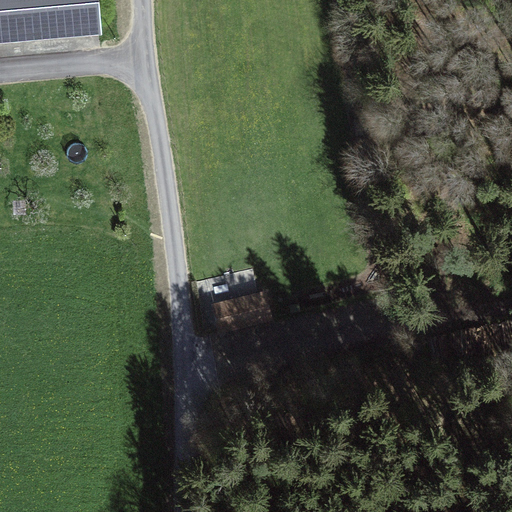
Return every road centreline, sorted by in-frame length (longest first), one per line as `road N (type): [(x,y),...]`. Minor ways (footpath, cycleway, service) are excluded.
road 1 (unclassified): [(144,0),(187,378),(181,511)]
road 2 (track): [(187,378),(511,300)]
